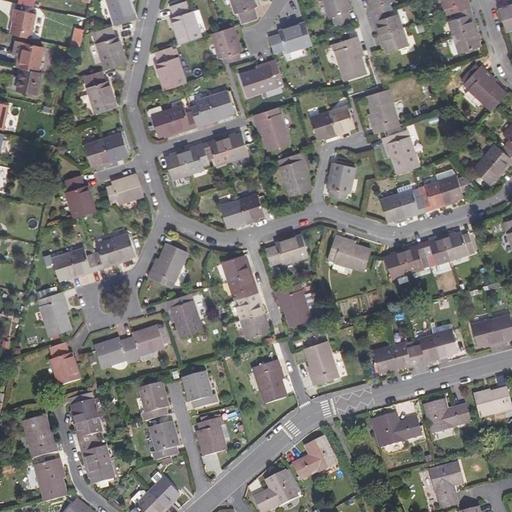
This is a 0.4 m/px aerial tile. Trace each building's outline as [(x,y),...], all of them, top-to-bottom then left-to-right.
[(31,0),(3,0),(4,2),(37,9),(38,1),(31,0)] [(75,0),(63,14),(73,17),(83,19),(86,0),(75,0)] [(108,0),(116,25),(138,18),(132,0),(108,0)] [(255,0),(231,0),(236,14),(239,13),(243,24),(259,19),(255,8),(258,7),(255,0)] [(348,0),(324,0),(330,18),(333,17),(337,27),(352,22),(349,12),(352,11),(348,0)] [(387,4),(395,2),(394,0),(371,0),(374,8),(372,9),(376,23),(379,22),(383,34),(380,35),(382,42),(385,41),(387,47),(389,53),(409,46),(399,14),(391,17),(387,4)] [(442,0),(446,9),(453,7),(457,20),(450,22),(460,54),(481,47),(479,41),(477,35),(479,34),(477,27),(475,28),(471,15),(473,15),(469,1),(467,2),(465,0),(442,0)] [(175,17),(172,18),(180,44),(202,37),(198,24),(194,11),(190,12),(187,2),(171,7),(175,17)] [(511,5),(500,10),(507,32),(511,30),(511,5)] [(200,9),(194,11),(198,24),(204,22),(200,9)] [(9,19),(7,31),(27,36),(32,15),(10,11),(9,14),(8,19),(9,19)] [(81,26),(83,19),(73,17),(72,24),(81,26)] [(281,35),(270,38),(275,54),(286,50),(287,53),(313,44),(306,22),(280,31),(281,35)] [(112,27),(95,33),(98,43),(97,44),(105,69),(127,62),(119,37),(116,38),(112,27)] [(235,27),(213,34),(221,59),(224,58),(226,64),(241,59),(239,53),(243,52),(235,27)] [(7,31),(6,35),(26,40),(27,36),(7,31)] [(76,50),(79,34),(72,33),(70,32),(67,48),(76,50)] [(360,43),(358,37),(334,45),(345,81),(367,74),(357,44),(360,43)] [(13,59),(11,69),(20,71),(35,74),(40,49),(12,43),(11,50),(9,58),(13,59)] [(172,47),(156,52),(160,63),(157,64),(165,90),(187,83),(179,57),(175,58),(172,47)] [(285,85),(277,60),(270,63),(271,66),(241,75),(248,96),(285,85)] [(466,83),(480,68),(476,64),(462,79),(466,83)] [(488,71),(482,66),(480,68),(466,83),(464,85),(492,111),(507,94),(494,82),(485,73),(488,71)] [(36,97),(40,75),(35,74),(20,71),(18,78),(15,92),(36,97)] [(103,71),(88,76),(91,87),(88,88),(96,114),(118,107),(110,81),(107,82),(103,71)] [(488,71),(485,73),(494,82),(497,80),(488,71)] [(389,90),(367,96),(377,126),(374,127),(376,134),(400,126),(389,90)] [(153,115),(159,136),(166,134),(172,132),(173,134),(179,132),(178,130),(191,126),(192,128),(205,124),(204,122),(216,118),(217,120),(224,118),(223,115),(229,113),(235,111),(229,91),(197,101),(199,108),(187,111),(185,105),(163,112),(153,115)] [(34,105),(0,97),(0,104),(25,110),(26,109),(33,110),(34,105)] [(149,112),(150,116),(153,115),(163,112),(161,106),(150,110),(149,112)] [(349,106),(311,118),(318,139),(324,137),(330,135),(330,137),(344,133),(343,131),(350,129),(356,127),(349,106)] [(280,107),(256,115),(258,121),(260,121),(269,150),(291,144),(280,107)] [(0,135),(8,138),(13,118),(15,119),(16,113),(0,109),(0,135)] [(511,127),(505,135),(511,140),(502,150),(496,144),(474,170),(480,176),(485,180),(490,185),(495,180),(499,175),(500,176),(506,170),(504,169),(511,159),(511,127)] [(408,130),(384,138),(386,145),(389,144),(398,174),(420,167),(408,130)] [(123,132),(85,145),(92,166),(98,164),(103,163),(104,164),(119,160),(118,158),(124,156),(130,154),(123,132)] [(185,150),(178,153),(179,155),(172,158),(166,159),(173,180),(205,169),(203,162),(215,158),(218,165),(250,155),(243,134),(237,136),(231,138),(230,135),(223,138),(224,140),(212,144),(211,142),(198,146),(199,149),(186,153),(185,150)] [(42,149),(30,146),(27,160),(34,162),(35,156),(40,157),(42,149)] [(304,153),(280,161),(291,197),(313,190),(307,173),(304,161),(307,160),(304,153)] [(357,168),(334,163),(328,188),(332,189),(330,196),(346,199),(347,193),(351,194),(357,168)] [(440,181),(457,176),(453,170),(438,175),(440,181)] [(114,186),(108,188),(112,202),(119,200),(120,204),(145,196),(138,174),(113,182),(114,186)] [(82,175),(67,180),(70,191),(67,192),(76,218),(97,211),(89,185),(86,186),(82,175)] [(458,176),(457,176),(440,181),(426,186),(428,194),(416,198),(413,190),(381,201),(388,221),(394,219),(401,217),(402,219),(409,217),(408,215),(420,211),(420,213),(434,209),(433,206),(445,202),(446,205),(453,202),(452,200),(458,198),(464,196),(464,194),(458,178),(458,176)] [(466,176),(458,178),(464,194),(471,192),(466,176)] [(482,185),(485,180),(480,176),(476,180),(482,185)] [(259,194),(221,206),(228,227),(233,226),(239,224),(240,226),(255,221),(254,219),(260,217),(265,215),(259,194)] [(54,258),(60,279),(66,277),(73,275),(74,277),(81,275),(80,273),(92,269),(93,271),(106,267),(106,265),(118,261),(119,263),(125,261),(125,258),(131,256),(137,254),(130,234),(98,245),(100,252),(88,256),(86,248),(54,258)] [(282,261),(283,264),(310,256),(303,234),(276,243),(277,246),(267,250),(272,265),(282,261)] [(393,257),(386,259),(393,279),(414,272),(425,268),(423,261),(435,257),(438,265),(449,261),(475,253),(469,235),(464,237),(463,234),(457,236),(451,238),(450,235),(443,237),(444,240),(432,244),(431,242),(417,246),(418,249),(406,253),(405,250),(399,252),(400,255),(393,257)] [(337,235),(329,259),(365,271),(372,250),(342,240),(343,237),(337,235)] [(189,252),(168,243),(155,271),(153,270),(150,277),(173,287),(189,252)] [(244,255),(223,262),(233,294),(237,293),(241,306),(238,307),(248,338),(269,331),(267,326),(265,319),(267,319),(265,311),(262,312),(258,300),(261,299),(256,285),(254,286),(250,273),(252,273),(250,267),(248,268),(245,261),(244,255)] [(449,261),(438,265),(440,271),(452,267),(449,261)] [(431,272),(430,267),(425,268),(414,272),(415,277),(431,272)] [(302,283),(276,291),(279,298),(282,297),(291,327),(313,320),(303,289),(304,289),(302,283)] [(66,300),(63,292),(39,300),(51,336),(72,329),(67,313),(63,301),(66,300)] [(192,293),(167,302),(169,308),(172,307),(182,337),(203,330),(193,299),(194,299),(192,293)] [(511,319),(511,314),(473,325),(478,346),(484,345),(489,343),(490,345),(504,341),(504,339),(510,337),(511,336),(511,319)] [(120,337),(95,345),(102,367),(128,359),(127,356),(139,352),(140,355),(166,347),(159,326),(133,334),(134,337),(122,341),(120,337)] [(413,365),(427,361),(427,359),(439,356),(440,358),(447,356),(447,354),(453,352),(459,351),(453,329),(420,338),(422,344),(408,348),(407,342),(374,351),(379,372),(386,370),(391,368),(392,371),(399,369),(398,367),(412,363),(413,365)] [(328,341),(306,348),(312,365),(316,377),(313,378),(315,385),(339,377),(328,341)] [(67,342),(51,347),(55,359),(52,359),(60,385),(82,378),(74,353),(71,354),(67,342)] [(279,359),(254,367),(266,403),(287,396),(282,379),(278,367),(281,366),(279,359)] [(206,371),(184,377),(191,402),(193,401),(195,408),(218,402),(216,394),(213,395),(206,371)] [(162,381),(140,387),(147,411),(143,412),(146,420),(169,414),(167,406),(169,406),(162,381)] [(484,392),(476,394),(482,416),(511,407),(511,405),(507,388),(493,393),(485,395),(484,392)] [(95,398),(74,404),(75,411),(77,417),(74,417),(76,425),(79,424),(83,437),(80,437),(84,452),(86,452),(90,464),(87,465),(89,473),(91,472),(93,478),(94,484),(116,478),(107,445),(101,447),(97,433),(103,431),(95,398)] [(446,399),(425,405),(429,420),(424,422),(428,434),(454,427),(453,425),(471,420),(467,404),(456,407),(457,410),(450,411),(446,399)] [(397,412),(377,418),(385,446),(405,440),(404,439),(423,434),(418,417),(407,421),(408,423),(401,425),(397,412)] [(46,415),(24,421),(34,457),(59,450),(57,443),(54,444),(51,432),(46,415)] [(223,417),(199,423),(201,430),(199,430),(206,455),(227,449),(221,425),(225,424),(223,417)] [(173,421),(151,427),(158,450),(153,451),(156,459),(179,453),(177,446),(179,445),(173,421)] [(326,436),(306,445),(312,457),(305,460),(304,458),(294,463),(302,479),(319,471),(319,472),(338,462),(326,436)] [(61,458),(36,465),(46,501),(68,496),(63,478),(60,466),(63,465),(61,458)] [(459,462),(431,469),(436,490),(438,489),(443,507),(459,503),(456,492),(454,493),(452,486),(464,483),(459,462)] [(299,497),(286,470),(267,480),(273,491),(266,494),(265,492),(255,497),(262,511),(279,504),(280,506),(299,497)] [(141,510),(138,511),(164,511),(173,503),(172,502),(176,497),(180,493),(165,477),(137,505),(138,507),(141,510)] [(93,511),(77,499),(67,511),(93,511)]
